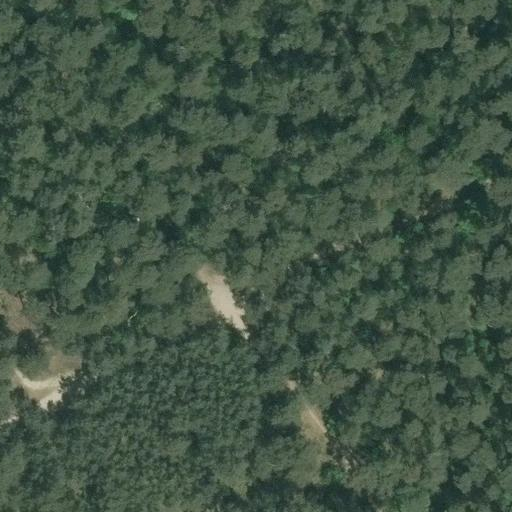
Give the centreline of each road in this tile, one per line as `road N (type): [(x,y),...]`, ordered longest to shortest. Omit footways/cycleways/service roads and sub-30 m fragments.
road 1 (track): [(239,323),(4,0)]
road 2 (track): [(511,197),(239,323)]
